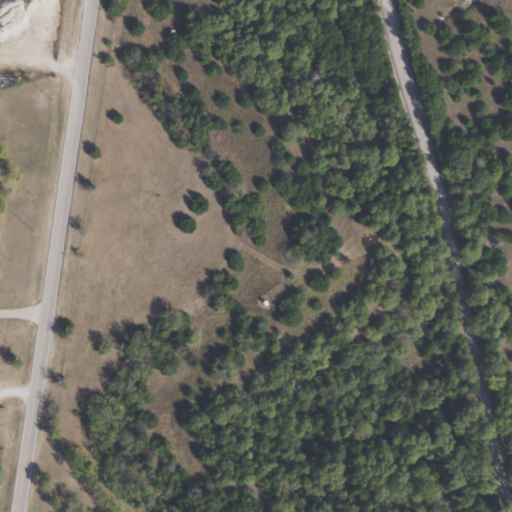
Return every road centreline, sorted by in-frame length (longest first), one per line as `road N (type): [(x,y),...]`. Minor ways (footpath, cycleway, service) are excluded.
road 1 (residential): [(500,511),(481,471),(450,296),(435,286),(353,29),(353,0)]
road 2 (secondary): [(92,0),(18,511)]
